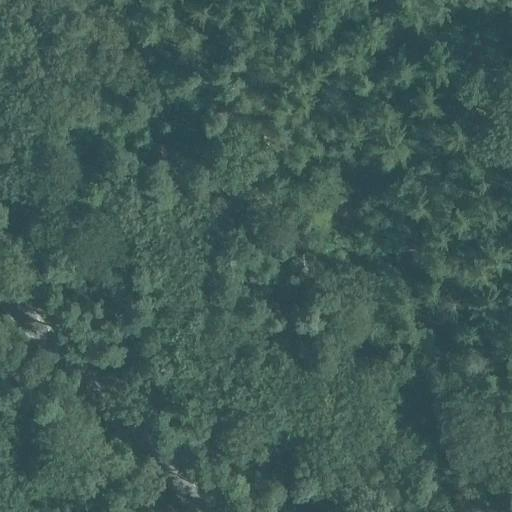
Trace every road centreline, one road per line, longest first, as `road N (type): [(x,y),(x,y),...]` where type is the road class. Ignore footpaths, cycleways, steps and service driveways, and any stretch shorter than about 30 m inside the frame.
road 1 (track): [(81,0),(511,454)]
road 2 (tertiary): [(211,511),(0,287)]
